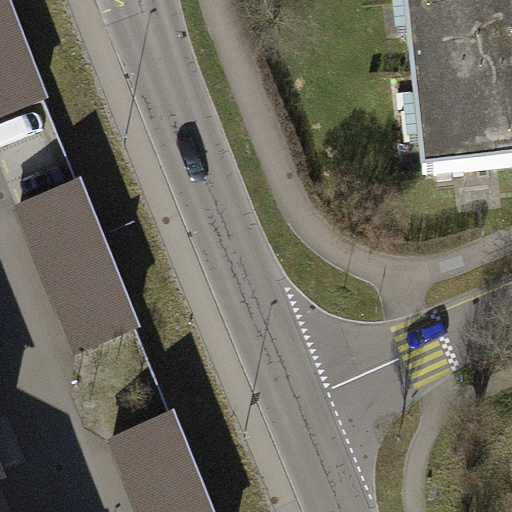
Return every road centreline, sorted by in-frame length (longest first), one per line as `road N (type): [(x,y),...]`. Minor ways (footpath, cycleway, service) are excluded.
road 1 (tertiary): [(299,409),(137,0)]
road 2 (residential): [(511,314),(299,409)]
